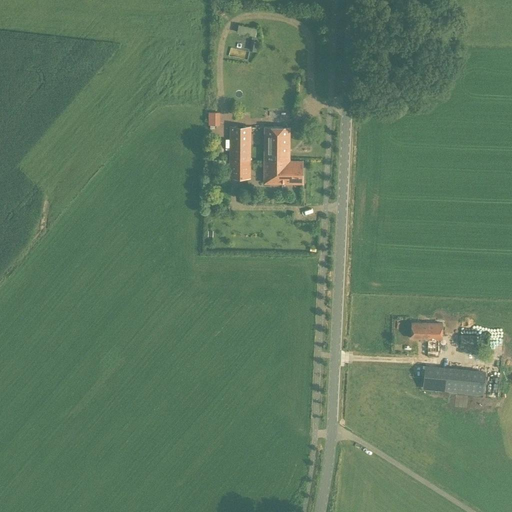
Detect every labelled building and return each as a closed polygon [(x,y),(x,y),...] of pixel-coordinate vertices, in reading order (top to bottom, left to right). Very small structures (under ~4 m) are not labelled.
[(235,33),(254,36),(255,27),(237,24),(235,33)] [(255,51),(257,41),(250,39),(248,49),(255,51)] [(214,124),(219,124),(219,111),(207,111),(207,128),(214,127),(214,124)] [(250,178),(251,126),(230,126),(230,177),(250,178)] [(264,160),(289,160),(290,127),(264,127),(264,160)] [(302,160),(289,160),(264,160),(264,182),(302,183),(302,160)] [(437,357),(438,338),(441,338),(441,323),(412,322),(412,338),(426,338),(426,356),(437,357)] [(477,345),(477,335),(460,335),(460,345),(477,345)] [(421,373),(420,390),(482,393),(483,368),(423,365),(423,373),(421,373)]
